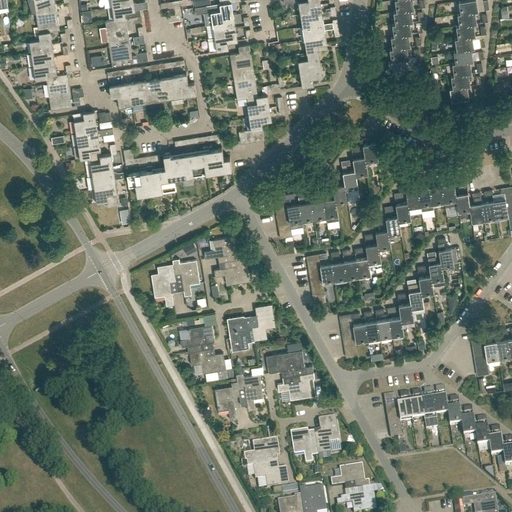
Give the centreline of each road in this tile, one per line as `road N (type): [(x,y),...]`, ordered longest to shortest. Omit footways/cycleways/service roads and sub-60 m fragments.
road 1 (residential): [(72,0),(84,78),(115,109),(128,138),(195,128),(203,117),(195,61),(158,30),(154,0)]
road 2 (tertiary): [(235,511),(102,269)]
road 3 (residential): [(337,379),(432,360),(511,251)]
road 4 (tertiary): [(0,342),(40,413),(123,511)]
road 5 (residential): [(347,81),(433,142),(511,130)]
road 6 (tertiary): [(102,269),(61,201),(0,130)]
road 7 (unclassified): [(234,196),(347,81)]
road 8 (unclassified): [(102,269),(234,196)]
road 9 (residential): [(405,511),(348,399)]
